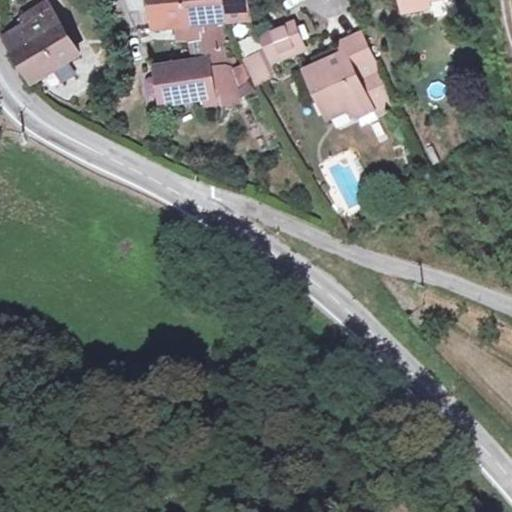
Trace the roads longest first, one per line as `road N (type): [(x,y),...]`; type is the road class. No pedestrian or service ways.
road 1 (tertiary): [(511,489),(326,294),(198,196)]
road 2 (unclassified): [(198,196),(241,204),(396,270),(511,306)]
road 3 (tertiary): [(198,196),(39,129),(0,92)]
